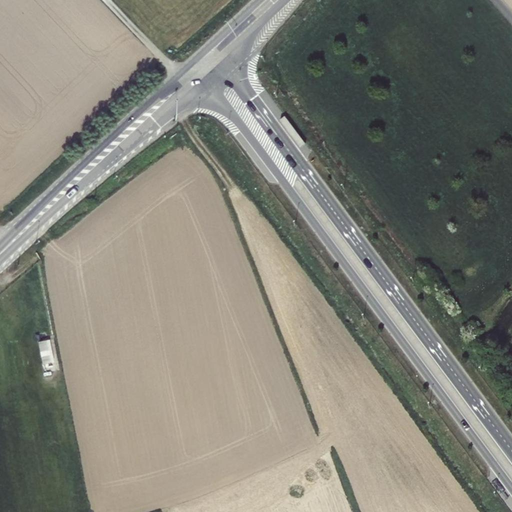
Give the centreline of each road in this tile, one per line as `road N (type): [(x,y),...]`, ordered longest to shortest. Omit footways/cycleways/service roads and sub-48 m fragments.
road 1 (secondary): [(209,64),(218,97),(511,490)]
road 2 (secondary): [(511,443),(237,81),(209,64)]
road 3 (secondary): [(209,64),(0,255)]
